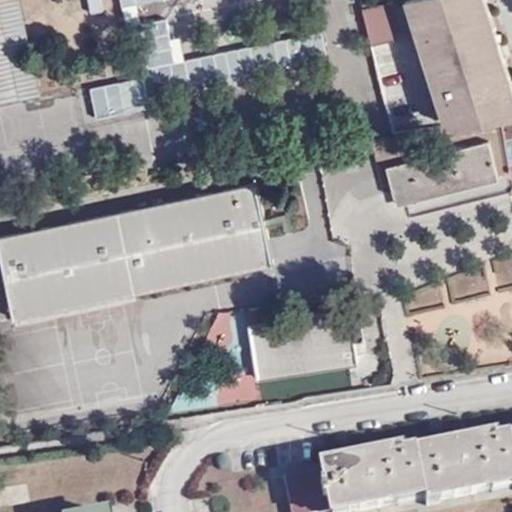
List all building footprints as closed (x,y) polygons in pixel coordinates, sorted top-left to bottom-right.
[(0,0),(0,101),(33,95),(15,0),(0,0)] [(246,0),(37,0),(44,32),(132,15),(133,23),(246,0)] [(479,0),(480,0),(404,0),(400,1),(414,62),(429,58),(442,110),(510,99),(479,0)] [(447,127),(511,117),(511,77),(488,0),(480,0),(479,0),(510,99),(442,110),(447,127)] [(364,15),(372,45),(397,41),(389,4),(363,9),(364,15)] [(378,135),(394,134),(372,45),(364,15),(350,19),(378,135)] [(134,80),(0,105),(0,142),(141,116),(134,80)] [(388,168),(396,195),(408,192),(410,203),(499,179),(489,142),(388,168)] [(0,238),(0,251),(8,286),(125,260),(132,293),(255,266),(249,244),(270,240),(259,183),(0,238)] [(408,192),(396,195),(398,205),(410,203),(408,192)] [(275,262),(270,240),(249,244),(255,266),(275,262)] [(125,260),(8,286),(15,320),(132,293),(125,260)] [(357,363),(349,311),(252,326),(259,378),(357,363)] [(511,439),(503,441),(503,438),(407,454),(406,450),(325,464),(326,470),(288,475),(292,511),(327,511),(344,509),(344,511),(364,511),(511,489),(511,439)]
